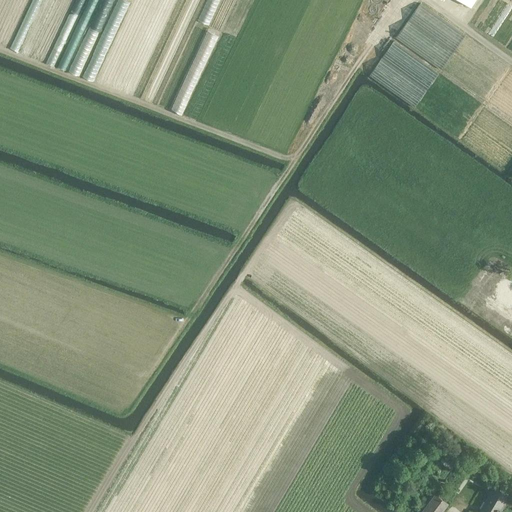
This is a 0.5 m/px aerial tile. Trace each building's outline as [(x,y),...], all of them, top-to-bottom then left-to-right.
[(511,5),(504,0),(485,0),(481,31),(495,40),(502,41),(502,38),(493,32),(504,34),(508,27),(509,28),(509,32),(511,26),(511,5)] [(419,2),(396,37),(442,67),(465,32),(419,2)] [(211,25),(221,29),(229,10),(224,8),(223,11),(218,9),(211,25)] [(184,113),(217,34),(205,29),(172,109),(184,113)] [(455,464),(458,458),(447,452),(444,458),(455,464)] [(498,511),(508,495),(494,486),(480,509),(484,511),(498,511)] [(442,511),(448,504),(435,493),(421,511),(442,511)]
